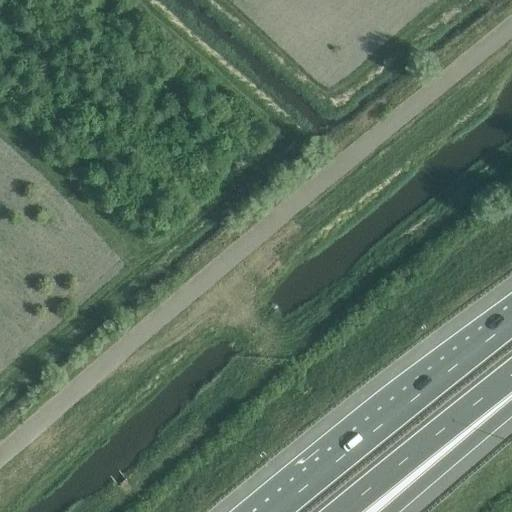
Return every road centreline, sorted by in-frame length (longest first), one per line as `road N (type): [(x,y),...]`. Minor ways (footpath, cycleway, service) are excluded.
road 1 (motorway): [(511,321),(275,511)]
road 2 (motorway): [(340,511),(511,373)]
road 3 (motorway): [(382,511),(511,390)]
